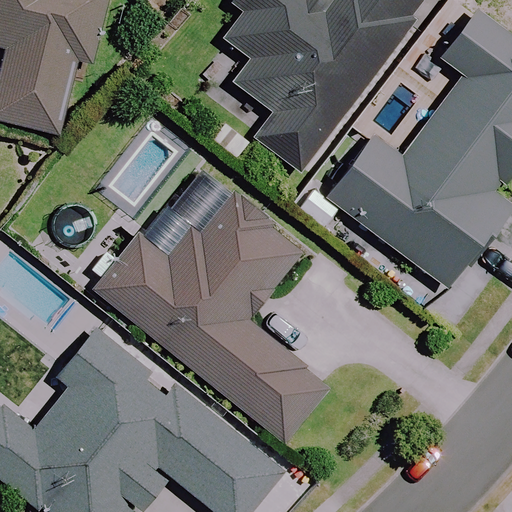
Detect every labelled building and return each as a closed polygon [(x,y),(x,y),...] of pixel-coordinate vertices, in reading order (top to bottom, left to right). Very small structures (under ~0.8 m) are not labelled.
[(0,0),(0,49),(3,50),(0,63),(0,122),(57,136),(75,61),(87,64),(103,0),(0,0)] [(425,0),(332,0),(333,0),(332,0),(283,0),(270,18),(251,3),(223,39),(254,63),(234,89),(274,120),(255,143),(298,177),(416,25),(409,20),(425,0)] [(511,42),(472,11),(435,57),(464,79),(401,160),(374,138),(323,203),(440,295),(511,204),(498,194),(511,175),(511,42)] [(299,254),(208,181),(151,251),(136,240),(95,291),(284,442),(325,391),(242,325),(299,254)] [(250,511),(279,471),(86,337),(53,383),(66,392),(38,433),(0,406),(0,482),(43,511),(135,511),(159,478),(207,511),(250,511)]
